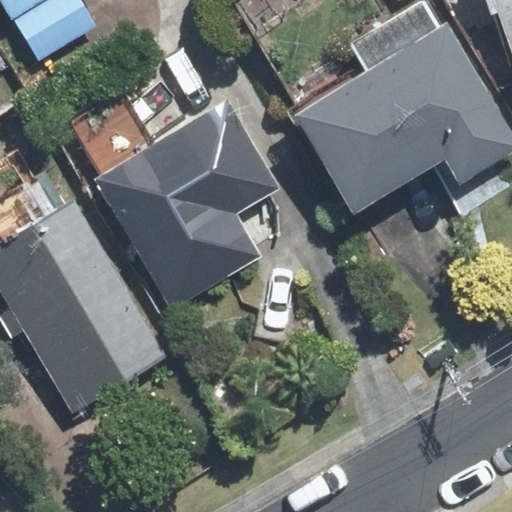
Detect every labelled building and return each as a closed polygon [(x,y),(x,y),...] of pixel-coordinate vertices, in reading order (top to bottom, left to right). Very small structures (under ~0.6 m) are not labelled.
[(0,0),(0,13),(5,22),(40,0),(0,0)] [(46,0),(8,23),(34,65),(93,29),(75,0),(46,0)] [(353,71),(279,115),(339,215),(432,159),(450,189),(511,152),(511,148),(422,0),(418,0),(339,48),(353,71)] [(511,0),(479,0),(511,91),(511,0)] [(85,181),(167,315),(260,259),(236,219),(280,192),(222,98),(85,181)] [(65,196),(0,235),(0,305),(67,416),(163,358),(65,196)]
